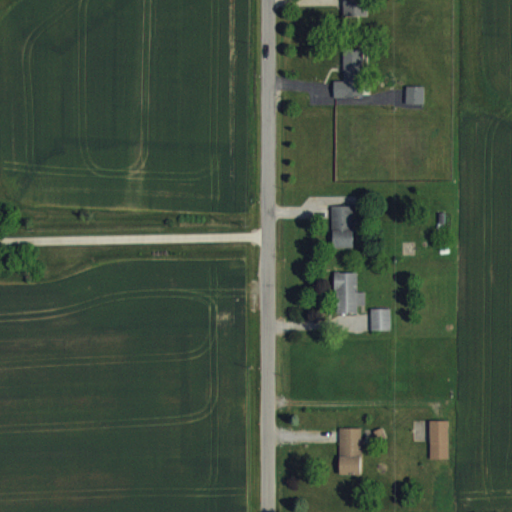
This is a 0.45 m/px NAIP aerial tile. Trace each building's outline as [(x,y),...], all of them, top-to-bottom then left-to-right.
[(362,0),(343,0),(344,27),(363,26),(362,0)] [(334,109),(364,108),(362,61),(343,61),(344,93),(334,93),(334,109)] [(424,98),(406,98),(406,116),(424,116),(424,98)] [(333,218),(333,260),(355,259),(354,218),(333,218)] [(359,285),(337,285),(336,325),(359,326),(359,317),(366,317),(366,304),(358,304),(359,285)] [(391,321),(372,321),(372,343),(392,343),(391,321)] [(449,433),(431,433),(431,471),(449,471),(449,433)] [(340,486),(362,486),(363,440),(341,440),(340,486)]
